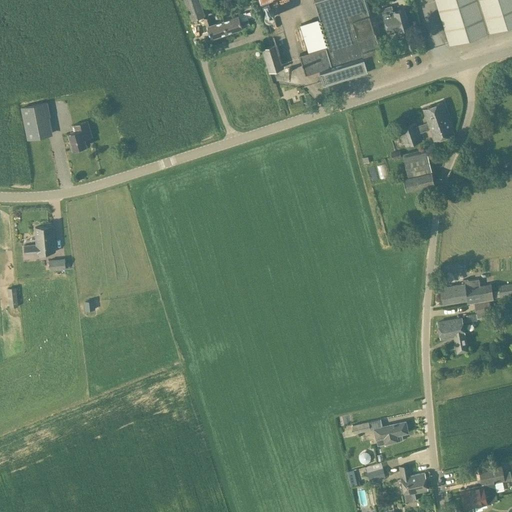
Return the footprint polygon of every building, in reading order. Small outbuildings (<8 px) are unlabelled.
[(198,0),(184,0),(191,21),(204,17),(198,0)] [(384,62),(379,45),(366,4),(373,1),(372,0),(314,0),(329,46),(300,54),(306,73),(320,69),(324,81),(384,62)] [(511,0),(435,0),(449,43),(511,23),(511,0)] [(393,11),(393,10),(392,6),(381,8),(383,14),(383,13),(388,33),(399,30),(409,27),(404,8),(393,11)] [(238,16),(223,21),(227,34),(243,29),(242,28),(251,25),(249,19),(241,22),(239,15),(238,16)] [(210,17),(204,19),(206,26),(207,25),(211,39),(227,34),(223,21),(212,24),(210,17)] [(326,45),(318,19),(301,24),(309,50),(326,45)] [(277,43),(261,48),(269,73),(284,68),(280,53),(277,43)] [(21,107),(28,140),(53,135),(50,117),(51,117),(48,102),(21,107)] [(423,109),(428,123),(417,126),(416,124),(400,129),(406,146),(422,141),(420,133),(430,130),(434,140),(454,133),(443,102),(423,109)] [(72,125),(73,132),(69,133),(73,149),(74,149),(75,152),(82,150),(82,147),(87,146),(85,139),(93,137),(88,120),(72,125)] [(427,149),(403,154),(408,176),(432,171),(427,149)] [(400,151),(391,153),(393,160),(402,158),(400,151)] [(406,191),(435,184),(432,172),(404,179),(406,191)] [(35,227),(36,243),(24,244),(25,254),(55,252),(53,226),(35,227)] [(65,258),(49,260),(50,274),(65,272),(65,269),(66,269),(65,258)] [(464,279),(464,284),(441,288),(443,304),(467,300),(467,303),(483,301),(493,299),(491,284),(480,286),(479,279),(468,281),(468,279),(464,279)] [(511,283),(498,286),(499,291),(494,291),(496,298),(500,297),(500,299),(511,296),(511,283)] [(8,288),(10,307),(18,306),(16,287),(8,288)] [(84,301),(85,311),(95,310),(94,300),(84,301)] [(489,301),(474,304),(476,314),(477,314),(484,313),(491,312),(489,301)] [(438,322),(441,338),(454,336),(457,353),(468,351),(462,318),(438,322)] [(374,428),(376,439),(377,439),(378,444),(402,439),(401,434),(408,432),(405,421),(374,428)] [(354,434),(370,430),(368,422),(352,425),(354,434)] [(370,482),(386,477),(381,462),(366,467),(370,482)] [(416,501),(415,493),(428,491),(425,473),(412,475),(410,465),(399,467),(400,480),(403,492),(403,495),(405,495),(406,502),(416,501)] [(482,486),(502,481),(505,481),(511,480),(510,471),(503,472),(501,465),(479,470),(482,486)] [(502,481),(482,486),(461,491),(465,508),(486,503),(498,500),(496,492),(504,490),(502,481)]
